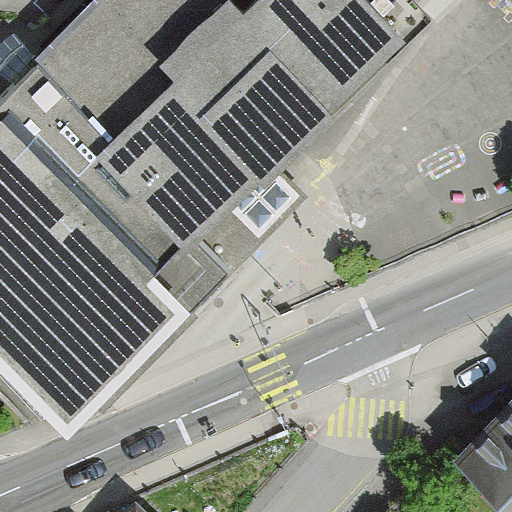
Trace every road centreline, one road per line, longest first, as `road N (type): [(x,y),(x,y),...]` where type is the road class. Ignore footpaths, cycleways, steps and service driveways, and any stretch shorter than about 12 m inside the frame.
road 1 (secondary): [(386,327),(0,495)]
road 2 (residential): [(280,511),(378,397),(386,327)]
road 3 (secondary): [(511,273),(386,327)]
